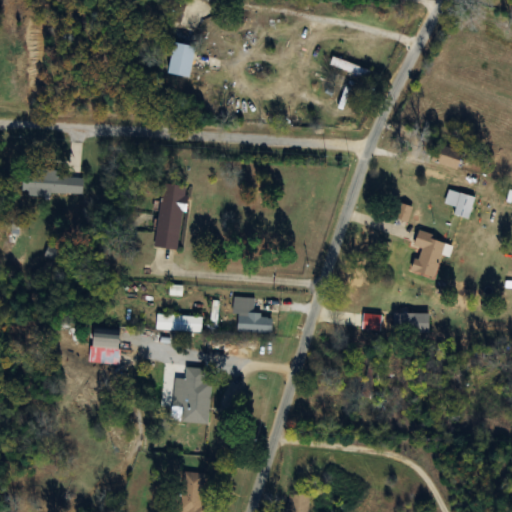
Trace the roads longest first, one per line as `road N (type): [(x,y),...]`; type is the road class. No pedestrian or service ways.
road 1 (tertiary): [(252,511),(368,146),(441,0)]
road 2 (residential): [(368,146),(0,126)]
